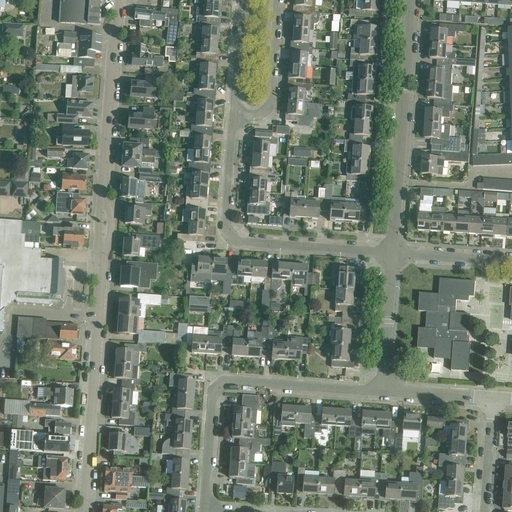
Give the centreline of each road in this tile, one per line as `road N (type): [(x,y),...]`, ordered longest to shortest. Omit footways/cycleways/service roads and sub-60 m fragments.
road 1 (residential): [(204,508),(212,393),(225,380),(383,391)]
road 2 (residential): [(392,253),(238,242),(224,227),(232,114)]
road 3 (tertiary): [(84,511),(100,257)]
road 4 (residential): [(392,253),(409,0)]
road 5 (tertiary): [(102,196),(120,0)]
road 6 (residential): [(278,0),(269,107),(254,116),(232,114)]
road 7 (unclassified): [(383,391),(392,253)]
road 8 (unclassified): [(511,262),(392,253)]
